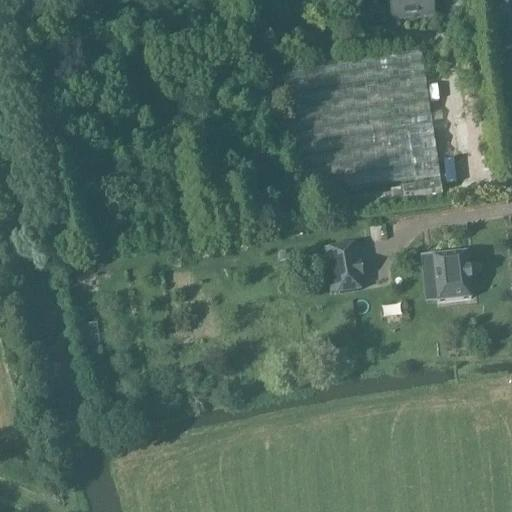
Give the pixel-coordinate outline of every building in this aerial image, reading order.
[(389,0),(392,22),(434,18),(432,0),(389,0)] [(278,72),(297,199),(440,177),(421,50),(278,72)] [(402,189),(403,192),(405,208),(405,209),(443,203),(440,183),(402,189)] [(367,215),(405,208),(403,192),(364,199),(367,215)] [(353,246),(329,250),(337,296),(361,292),(353,246)] [(466,254),(432,258),(437,304),(471,300),(469,282),(470,282),(470,281),(469,281),(469,275),(469,273),(469,272),(468,272),(466,254)]
